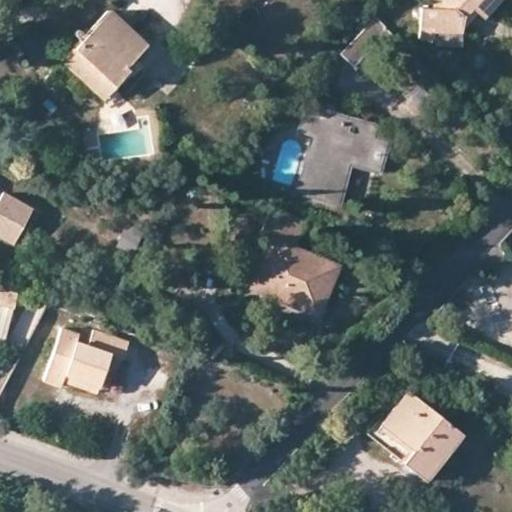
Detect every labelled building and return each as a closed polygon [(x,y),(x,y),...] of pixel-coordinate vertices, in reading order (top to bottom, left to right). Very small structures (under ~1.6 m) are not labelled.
[(484,17),(499,0),(434,0),(434,10),(421,10),(421,28),(435,28),(435,32),(463,32),(463,27),(463,16),(472,6),(478,11),(484,17)] [(472,6),(463,16),(463,27),(478,11),(472,6)] [(109,11),(74,49),(115,84),(129,67),(126,65),(133,58),(144,44),(109,11)] [(393,37),(375,19),(339,59),(354,73),(372,52),(377,55),(393,37)] [(464,40),(463,32),(435,32),(435,28),(421,28),(422,41),(464,40)] [(24,53),(49,47),(45,33),(20,39),(24,53)] [(115,84),(74,49),(71,47),(61,61),(102,98),(107,95),(115,84)] [(129,67),(115,84),(107,95),(109,96),(130,74),(132,75),(141,65),(133,58),(126,65),(129,67)] [(334,104),(310,97),(297,134),(310,138),(296,191),(340,204),(351,164),(382,172),(391,137),(378,133),(380,123),(335,110),(334,104)] [(123,171),(113,172),(115,186),(124,184),(123,171)] [(0,232),(13,240),(32,208),(3,191),(0,196),(0,232)] [(306,219),(272,204),(261,235),(268,237),(250,287),(264,293),(268,287),(315,307),(335,261),(297,245),(306,219)] [(268,287),(264,293),(319,316),(341,264),(335,261),(315,307),(268,287)] [(65,373),(100,385),(110,353),(123,356),(128,341),(93,329),(89,344),(76,341),(79,334),(61,327),(43,379),(61,385),(62,381),(65,373)] [(97,392),(100,385),(65,373),(62,381),(97,392)] [(460,432),(408,389),(380,423),(411,448),(403,460),(402,461),(425,478),(460,432)] [(411,448),(380,423),(374,419),(367,431),(403,460),(411,448)]
